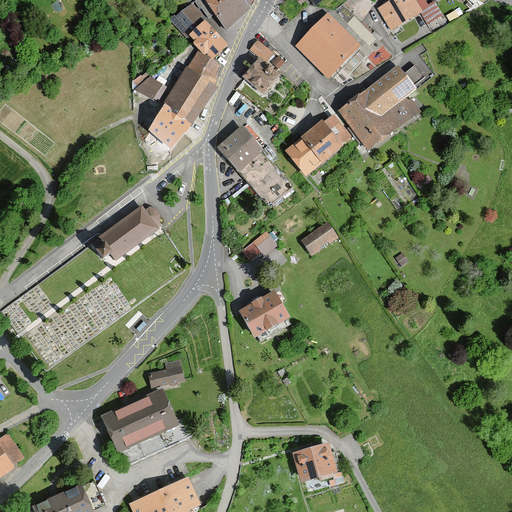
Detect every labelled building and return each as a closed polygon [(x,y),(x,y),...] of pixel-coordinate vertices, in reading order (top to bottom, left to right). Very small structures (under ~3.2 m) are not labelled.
[(253,0),(208,0),(227,31),(251,9),(249,6),(253,0)] [(430,11),(424,0),(401,0),(380,12),(392,32),(430,11)] [(206,19),(192,5),(174,23),(188,37),(185,39),(191,45),(194,43),(200,49),(198,50),(205,57),(207,54),(217,64),(233,49),(208,23),(206,25),(204,22),(206,19)] [(364,49),(330,16),(299,48),(332,81),(364,49)] [(273,55),(259,44),(252,52),(267,63),(273,55)] [(222,70),(200,54),(148,136),(175,154),(217,90),(216,89),(220,83),(218,82),(220,78),(218,76),(222,70)] [(283,81),(262,64),(245,84),(266,101),(283,81)] [(423,118),(392,77),(343,115),(361,138),(358,141),(363,148),(366,146),(373,155),(423,118)] [(169,91),(154,79),(138,92),(156,107),(169,91)] [(355,144),(334,118),(288,155),(308,181),(355,144)] [(267,157),(245,130),(220,151),(270,211),(295,190),(273,163),(277,160),(271,153),(267,157)] [(158,205),(152,205),(146,209),(143,205),(91,244),(105,262),(114,256),(118,261),(161,229),(155,221),(161,216),(161,210),(158,205)] [(329,225),(302,244),(313,259),(340,240),(329,225)] [(278,247),(269,235),(255,245),(263,257),(278,247)] [(244,316),(260,343),(293,323),(277,296),(244,316)] [(184,372),(150,377),(152,390),(186,385),(184,372)] [(166,393),(104,421),(125,469),(195,437),(187,419),(179,423),(166,393)] [(26,462),(8,436),(0,441),(0,483),(15,473),(26,462)] [(327,457),(326,450),(296,458),(303,486),(324,480),(325,485),(341,481),(334,455),(327,457)] [(190,482),(130,507),(132,511),(199,511),(203,511),(190,482)] [(97,511),(86,486),(35,508),(37,511),(97,511)]
